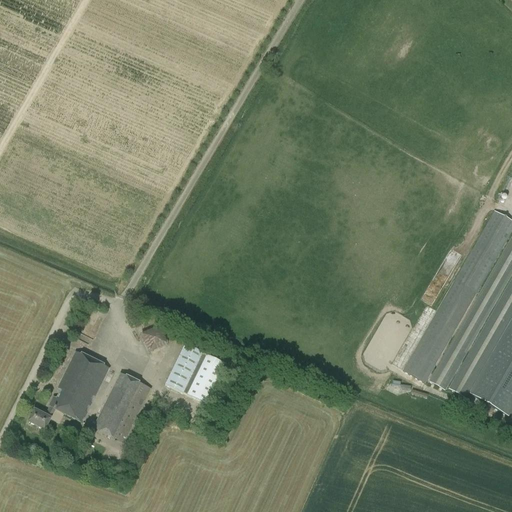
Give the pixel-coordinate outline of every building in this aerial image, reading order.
[(511,229),(511,222),(494,212),(403,371),(424,383),(511,229)] [(511,272),(511,238),(429,383),(444,391),(511,272)] [(511,313),(511,279),(449,389),(464,398),(511,313)] [(509,417),(511,412),(511,317),(468,394),(509,417)] [(149,352),(172,344),(168,331),(163,333),(161,327),(143,333),(149,352)] [(184,345),(165,386),(183,395),(183,394),(205,405),(224,365),(203,355),(203,354),(184,345)] [(48,407),(49,408),(45,416),(34,410),(27,423),(45,432),(55,411),(82,424),(109,369),(75,352),(56,389),(60,391),(56,399),(53,397),(48,407)] [(120,374),(93,429),(124,444),(151,390),(120,374)]
